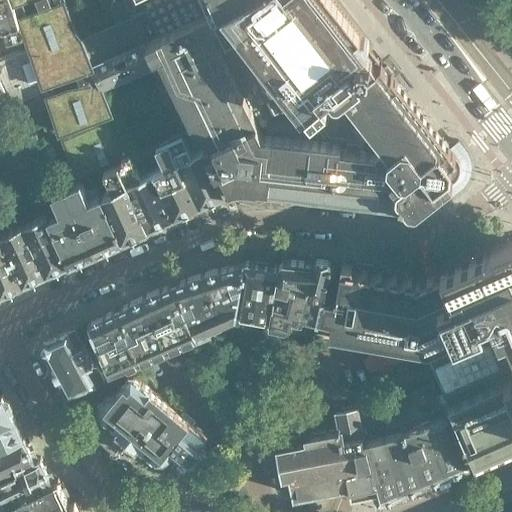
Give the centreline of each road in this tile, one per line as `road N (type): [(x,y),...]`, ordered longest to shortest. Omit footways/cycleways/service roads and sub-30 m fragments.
road 1 (residential): [(5,331),(20,315),(216,230),(270,219),(406,234),(440,227),(511,183)]
road 2 (residential): [(151,502),(54,422),(5,331)]
road 3 (primary): [(394,0),(511,144)]
